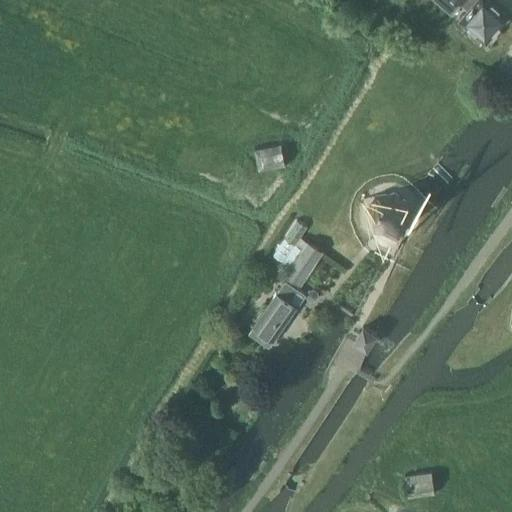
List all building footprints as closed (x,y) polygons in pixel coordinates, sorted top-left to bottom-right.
[(454,0),(467,11),(460,20),(485,42),(488,39),(491,39),(495,35),(494,32),(507,17),(487,0),(454,0)] [(280,164),(276,145),(250,151),(255,170),(280,164)] [(372,225),(385,235),(401,232),(410,219),(407,204),(393,194),(378,197),(369,209),(372,225)] [(299,285),(322,250),(306,239),(283,274),(299,285)] [(235,323),(269,345),(295,305),(288,300),(293,292),(282,284),(263,312),(249,303),(235,323)] [(306,296),(310,299),(314,298),(317,294),(316,289),(312,287),(307,288),(305,291),(306,296)] [(362,327),(354,343),(367,350),(371,342),(376,334),(362,327)] [(406,475),(408,497),(435,494),(433,472),(406,475)]
